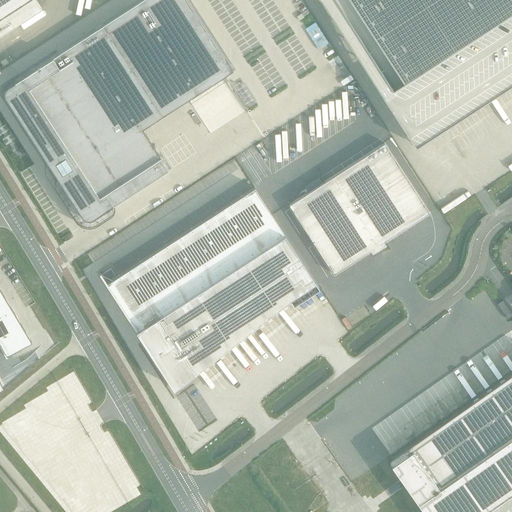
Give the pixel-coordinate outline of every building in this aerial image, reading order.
[(0,0),(0,36),(42,9),(35,0),(0,0)] [(4,89),(4,91),(4,93),(4,95),(5,97),(46,160),(56,175),(55,177),(54,179),(54,182),(54,184),(55,187),(55,189),(56,191),(74,219),(76,220),(78,222),(80,224),(82,225),(85,226),(87,226),(90,226),(93,226),(95,225),(97,224),(111,215),(112,214),(113,212),(114,211),(114,209),(114,207),(113,205),(113,204),(112,204),(113,203),(167,168),(142,128),(188,97),(232,69),(225,59),(186,0),(139,0),(14,81),(14,80),(7,85),(6,86),(5,87),(4,89)] [(511,0),(347,0),(351,6),(353,8),(364,25),(365,27),(376,44),(377,46),(388,63),(389,64),(400,81),(401,82),(393,88),(425,138),(511,81),(511,0)] [(13,59),(49,38),(46,31),(33,38),(33,37),(16,47),(14,42),(6,46),(13,59)] [(385,142),(290,204),(335,273),(370,250),(373,254),(388,244),(386,240),(430,211),(385,142)] [(100,272),(99,272),(106,283),(153,356),(173,387),(193,372),(289,297),(314,281),(318,286),(315,281),(254,187),(107,282),(100,272)] [(111,268),(102,274),(107,281),(115,276),(111,268)] [(0,289),(0,343),(6,355),(8,354),(9,356),(14,353),(13,351),(31,342),(0,289)] [(511,313),(502,300),(497,304),(508,319),(511,315),(511,313)] [(388,458),(388,459),(388,460),(388,461),(424,511),(511,511),(511,370),(415,438),(390,455),(389,457),(388,458)] [(366,385),(376,375),(372,371),(362,382),(366,385)] [(357,384),(342,397),(345,400),(360,388),(357,384)] [(197,439),(184,446),(186,450),(199,443),(197,439)] [(69,510),(70,511),(109,511),(142,495),(140,490),(139,482),(129,463),(115,470),(115,467),(110,458),(112,477),(109,478),(103,479),(104,486),(92,487),(91,488),(91,495),(86,498),(82,499),(84,502),(84,501),(87,508),(69,509),(69,510)]
